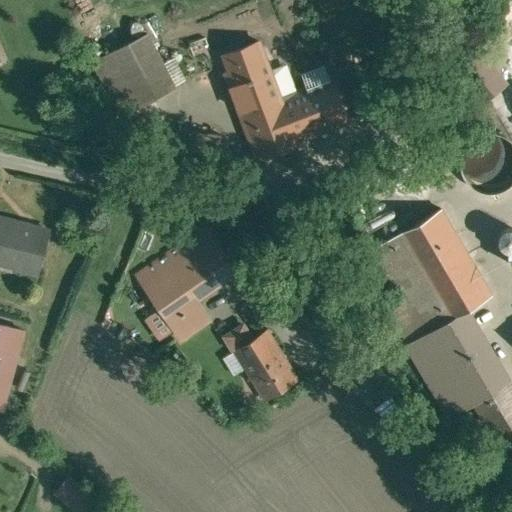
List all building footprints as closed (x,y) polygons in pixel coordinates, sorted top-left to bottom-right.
[(509,84),(461,27),(442,44),(490,100),(509,84)] [(148,32),(92,61),(120,115),(176,86),(148,32)] [(261,40),(225,53),(237,83),(231,85),(241,111),(281,96),(261,40)] [(281,96),(241,111),(258,157),(305,139),(304,138),(350,120),(333,77),(281,96)] [(220,135),(178,129),(173,163),(215,170),(220,135)] [(500,132),(492,131),(484,132),(477,136),(470,140),(465,147),(462,154),(461,162),(463,170),(466,178),(471,184),(477,189),(485,192),(493,193),(501,192),(508,189),(511,185),(511,138),(508,135),(500,132)] [(442,207),(375,246),(405,297),(426,333),(455,316),(493,294),(442,207)] [(52,228),(0,213),(0,255),(20,260),(20,263),(41,268),(52,228)] [(209,227),(139,275),(182,337),(211,318),(190,286),(229,259),(209,227)] [(502,236),(500,237),(499,239),(498,242),(498,245),(499,247),(501,249),(504,250),(506,251),(509,250),(511,249),(511,247),(511,237),(511,238),(510,236),(508,235),(505,235),(502,236)] [(455,316),(426,333),(405,297),(390,306),(448,405),(492,379),(455,316)] [(370,362),(330,311),(312,325),(351,375),(370,362)] [(26,329),(0,321),(0,404),(4,406),(26,329)] [(272,331),(256,341),(246,326),(230,337),(269,400),(302,379),(272,331)] [(511,385),(510,382),(475,402),(511,464),(511,385)] [(93,499),(74,481),(64,492),(83,510),(93,499)]
